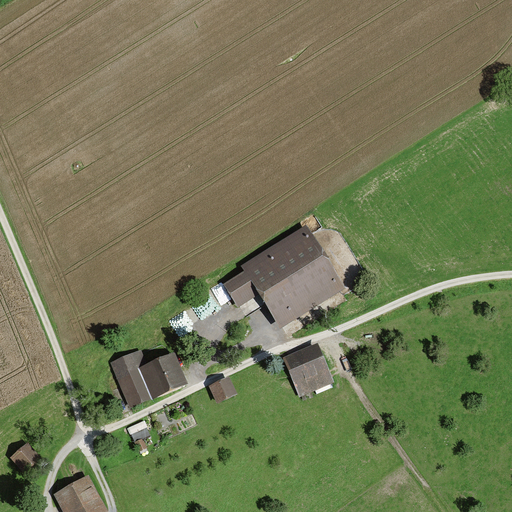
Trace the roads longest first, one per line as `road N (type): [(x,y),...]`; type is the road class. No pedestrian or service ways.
road 1 (track): [(92,432),(447,285),(511,276)]
road 2 (track): [(0,209),(92,432)]
